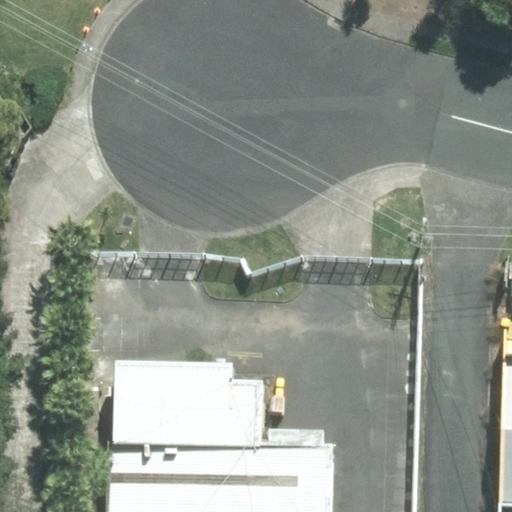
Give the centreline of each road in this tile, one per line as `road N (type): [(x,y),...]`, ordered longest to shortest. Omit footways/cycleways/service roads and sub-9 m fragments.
road 1 (unknown): [(212,106),(61,152),(21,318),(0,494)]
road 2 (unknown): [(486,126),(450,511)]
road 3 (residential): [(212,106),(366,101),(511,132)]
